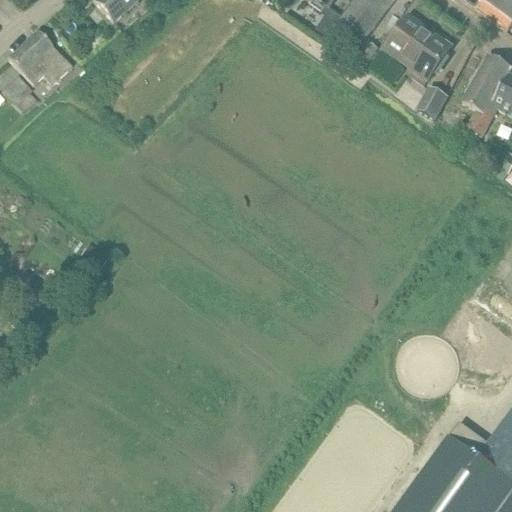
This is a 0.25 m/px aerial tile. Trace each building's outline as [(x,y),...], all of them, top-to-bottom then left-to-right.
[(96,0),(93,3),(106,18),(113,25),(140,0),(96,0)] [(313,0),(309,7),(322,16),(328,8),(329,9),(335,0),(313,0)] [(356,0),(331,36),(357,55),(396,0),(356,0)] [(511,0),(458,0),(507,36),(511,29),(511,0)] [(407,22),(395,38),(386,50),(386,51),(384,54),(403,68),(405,64),(429,82),(450,53),(407,22)] [(33,89),(42,81),(50,90),(71,70),(51,49),(37,34),(8,62),(33,89)] [(355,66),(363,72),(376,52),(368,47),(355,66)] [(479,74),(461,106),(476,114),(465,132),(480,141),(484,134),(494,116),(497,111),(511,120),(511,78),(510,77),(511,72),(511,70),(489,57),(479,74)] [(2,94),(16,109),(22,115),(35,103),(29,97),(31,94),(17,80),(2,94)] [(415,113),(436,124),(449,100),(428,89),(415,113)] [(494,170),(509,178),(511,171),(511,157),(503,153),(494,170)] [(88,247),(79,259),(99,273),(107,262),(88,247)] [(67,290),(76,296),(86,282),(77,276),(67,290)] [(459,426),(396,511),(511,511),(511,411),(487,446),(459,426)]
